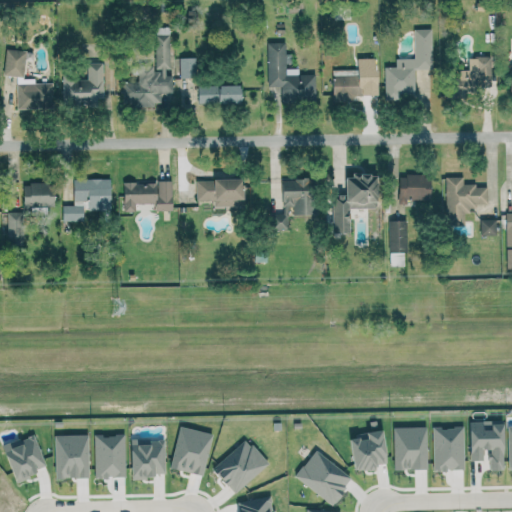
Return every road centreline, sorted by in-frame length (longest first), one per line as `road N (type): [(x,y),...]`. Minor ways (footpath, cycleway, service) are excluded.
road 1 (residential): [(0,145),(511,139)]
road 2 (residential): [(38,511),(199,507)]
road 3 (residential): [(374,504),(511,499)]
